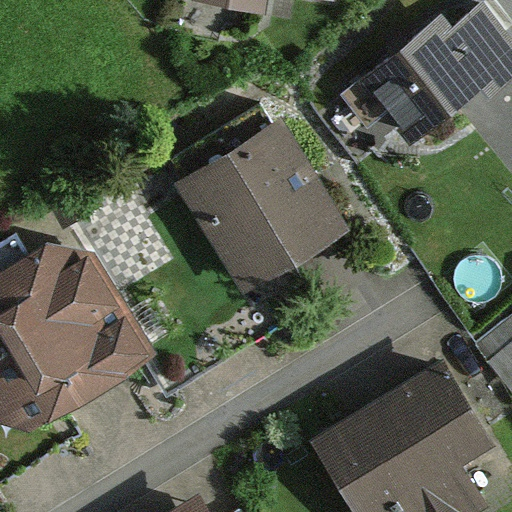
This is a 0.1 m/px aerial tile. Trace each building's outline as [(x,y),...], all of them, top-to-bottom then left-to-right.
[(511,28),(489,0),(488,0),(454,27),(445,15),(366,79),(418,143),(495,81),(498,86),(511,74),(511,28)] [(359,220),(288,114),(182,183),(253,290),(359,220)] [(0,417),(38,427),(163,348),(98,246),(53,238),(0,271),(0,417)] [(501,438),(451,355),(320,434),(366,511),(476,511),(502,496),(476,453),(501,438)] [(208,511),(199,497),(175,511),(208,511)]
